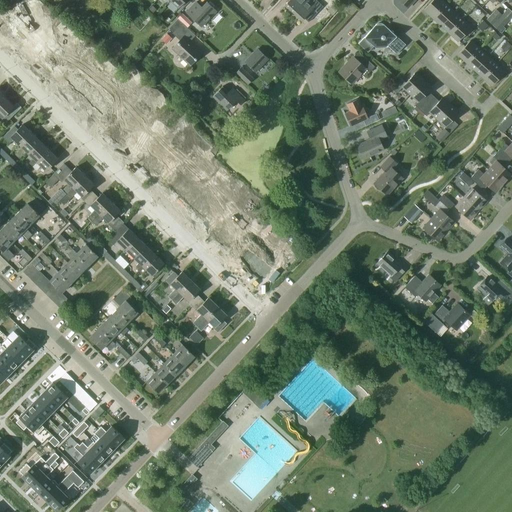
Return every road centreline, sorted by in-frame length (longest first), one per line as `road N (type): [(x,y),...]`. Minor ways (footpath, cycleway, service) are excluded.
road 1 (residential): [(269,319),(0,56)]
road 2 (residential): [(0,279),(161,438)]
road 3 (residential): [(511,205),(461,258),(359,220)]
road 4 (residential): [(161,438),(269,319)]
road 5 (residential): [(359,220),(309,68)]
road 6 (residential): [(473,103),(377,1)]
road 7 (residential): [(269,319),(359,220)]
